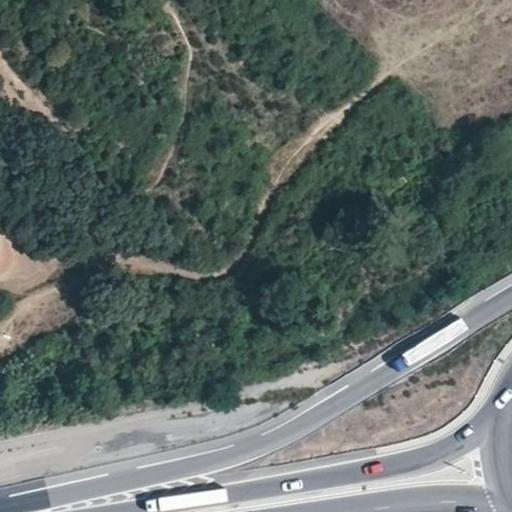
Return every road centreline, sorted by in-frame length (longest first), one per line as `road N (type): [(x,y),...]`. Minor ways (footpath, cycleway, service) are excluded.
road 1 (motorway): [(511,296),(261,444),(0,511)]
road 2 (primary): [(504,410),(409,464),(111,511)]
road 3 (primary): [(356,511),(445,502),(511,511)]
